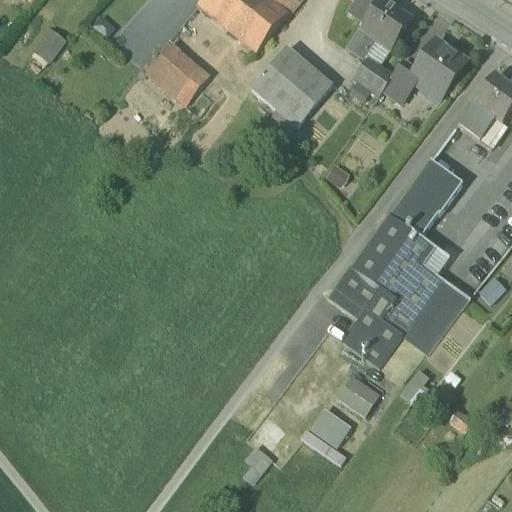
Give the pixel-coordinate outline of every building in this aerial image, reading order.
[(137,0),(118,0),(104,16),(116,27),(139,1),(137,0)] [(230,0),(228,4),(214,21),(255,55),(290,14),(277,3),(273,7),(264,0),(230,0)] [(298,4),(292,0),(279,0),(277,3),(290,14),(298,4)] [(381,4),(375,0),(358,0),(347,17),(364,29),(365,28),(381,4)] [(412,25),(381,4),(365,28),(364,29),(352,46),(367,55),(375,44),(391,55),(412,25)] [(49,33),(34,54),(49,65),(64,45),(49,33)] [(415,72),(409,82),(415,86),(427,94),(431,87),(441,94),(437,100),(441,103),(466,65),(434,44),(415,72)] [(211,81),(170,46),(144,76),(185,111),(211,81)] [(367,55),(352,46),(347,53),(362,63),(367,55)] [(331,91),(285,53),(250,95),(297,133),(331,91)] [(391,81),(366,64),(352,85),(377,102),(383,93),(391,81)] [(391,81),(383,93),(401,106),(415,86),(409,82),(415,72),(403,64),(391,81)] [(511,109),(511,92),(491,78),(455,129),(476,143),(492,120),(500,126),(505,119),(511,110),(511,109)] [(427,165),(387,221),(386,220),(348,272),(325,303),(355,324),(358,326),(359,324),(369,331),(374,324),(398,341),(399,340),(440,284),(419,269),(430,252),(416,241),(433,216),(436,218),(457,187),(427,165)] [(487,270),(475,283),(487,294),(499,281),(487,270)] [(467,302),(440,284),(399,340),(427,357),(467,302)] [(398,341),(374,324),(369,331),(359,324),(358,326),(355,324),(339,348),(377,373),(398,341)] [(431,394),(415,382),(405,395),(420,407),(431,394)] [(379,401),(352,384),(340,402),(367,420),(379,401)] [(471,428),(457,417),(449,427),(464,437),(471,428)] [(350,437),(325,419),(314,436),(339,453),(350,437)] [(276,465),(259,451),(247,465),(254,471),(245,481),(254,489),(276,465)]
